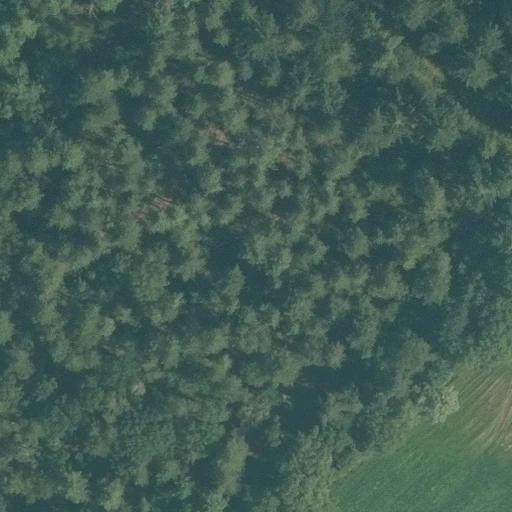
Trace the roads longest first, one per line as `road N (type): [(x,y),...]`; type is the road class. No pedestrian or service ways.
road 1 (track): [(271,511),(511,284)]
road 2 (track): [(376,0),(511,125)]
